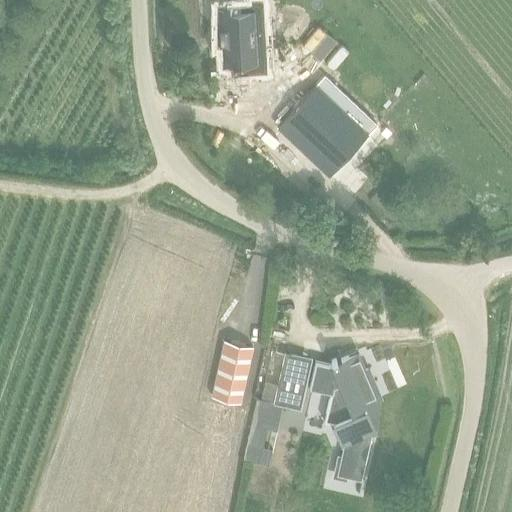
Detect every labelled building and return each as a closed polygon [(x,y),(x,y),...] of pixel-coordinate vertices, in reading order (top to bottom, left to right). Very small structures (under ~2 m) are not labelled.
[(241,3),(220,4),(221,26),(222,64),(236,64),(236,71),(265,70),(263,3),(241,4),(241,3)] [(302,60),(309,58),(306,48),(299,50),(302,60)] [(367,134),(376,124),(324,75),(277,126),(329,175),(332,171),(345,184),(369,157),(362,150),(373,140),(367,134)] [(416,181),(427,170),(419,162),(408,173),(416,181)] [(412,355),(426,350),(420,336),(407,341),(412,355)] [(223,339),(212,393),(240,400),(252,345),(237,342),(223,339)] [(270,350),(260,398),(272,401),(274,402),(282,403),(298,407),(309,358),(285,352),(285,353),(270,350)] [(314,361),(308,387),(328,391),(322,421),(333,424),(343,445),(374,432),(362,403),(378,396),(372,380),(368,382),(355,352),(334,361),(336,366),(314,361)] [(256,399),(255,406),(271,410),(272,401),(260,398),(257,398),(256,399)] [(245,450),(243,460),(251,462),(267,465),(268,465),(270,455),(245,450)] [(359,485),(354,511),(368,511),(373,488),(359,485)]
